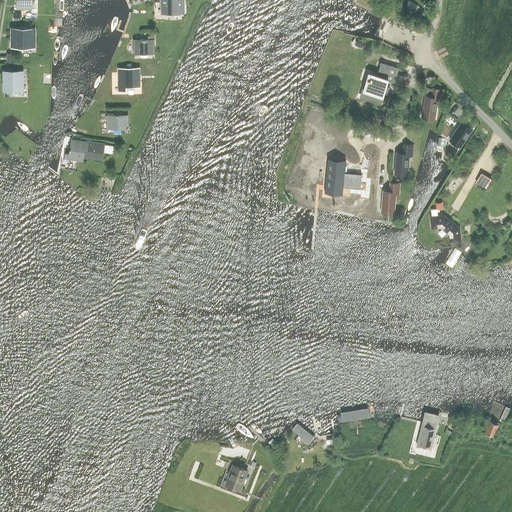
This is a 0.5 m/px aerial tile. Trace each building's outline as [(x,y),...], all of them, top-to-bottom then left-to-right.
[(16,0),(17,10),(31,9),(31,0),(16,0)] [(183,0),(162,0),(162,12),(169,12),(169,10),(177,10),(177,12),(183,12),(183,0)] [(409,1),(406,7),(414,11),(417,5),(409,1)] [(11,28),(11,46),(34,46),(34,28),(11,28)] [(154,54),(154,39),(148,40),(133,40),(134,54),(154,54)] [(384,57),(383,63),(384,63),(396,67),(397,61),(384,57)] [(382,62),(382,64),(379,63),(379,64),(381,64),(378,76),(370,74),(363,97),(361,97),(360,97),(381,103),(384,91),(387,92),(389,85),(386,84),(387,82),(396,82),(396,81),(394,81),(398,69),(403,71),(404,70),(398,69),(398,67),(396,67),(384,63),(383,63),(382,62)] [(119,87),(139,87),(139,68),(119,68),(119,87)] [(23,70),(3,70),(4,90),(10,90),(10,88),(17,88),(17,90),(24,90),(23,70)] [(441,101),(443,89),(432,87),(431,93),(425,94),(422,117),(435,119),(438,101),(441,101)] [(386,120),(392,122),(394,114),(388,112),(386,120)] [(114,115),(114,113),(107,113),(107,129),(128,129),(128,115),(114,115)] [(466,115),(464,119),(470,123),(473,119),(466,115)] [(461,147),(472,129),(461,121),(449,140),(461,147)] [(65,156),(64,158),(83,161),(83,156),(89,157),(91,156),(92,152),(103,154),(103,152),(104,145),(86,142),(71,140),(70,148),(69,148),(69,151),(70,151),(69,156),(65,156)] [(413,156),(414,144),(403,143),(402,149),(398,150),(397,151),(396,151),(394,174),(408,175),(409,156),(413,156)] [(104,145),(103,152),(113,153),(114,146),(104,145)] [(328,161),(326,186),(338,187),(337,194),(342,195),(343,188),(343,185),(350,185),(350,188),(360,189),(361,174),(351,173),(351,174),(344,174),(345,162),(328,161)] [(489,186),(493,175),(482,171),(478,182),(489,186)] [(399,195),(401,183),(390,182),(389,192),(383,191),(381,213),(394,214),(396,195),(399,195)] [(445,215),(433,216),(434,220),(434,226),(440,226),(449,233),(450,241),(456,240),(461,240),(460,227),(445,215)] [(505,408),(500,421),(504,422),(507,414),(509,409),(505,408)] [(365,411),(337,416),(339,425),(367,421),(365,411)] [(496,424),(490,421),(485,433),(494,436),(499,423),(497,422),(496,424)] [(314,441),(295,425),(290,432),(309,447),(314,441)] [(417,446),(431,450),(436,428),(429,426),(428,430),(421,429),(417,446)] [(233,465),(227,483),(240,488),(247,470),(233,465)]
